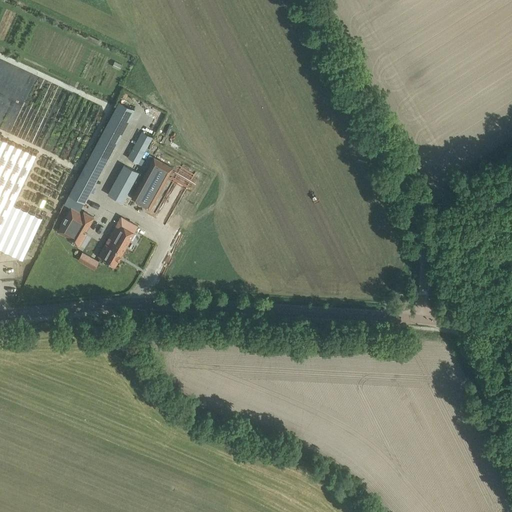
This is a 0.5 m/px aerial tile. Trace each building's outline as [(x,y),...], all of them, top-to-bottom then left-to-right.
[(119,102),(69,194),(85,203),(135,110),(119,102)] [(142,132),(128,158),(141,164),(143,161),(140,160),(153,138),(142,132)] [(0,137),(0,247),(23,259),(43,217),(14,203),(37,154),(0,137)] [(150,208),(170,173),(170,172),(173,167),(154,157),(151,163),(132,198),(145,205),(150,208)] [(123,202),(139,174),(124,165),(108,194),(123,202)] [(71,207),(58,231),(69,237),(68,239),(80,245),(87,233),(85,232),(94,217),(84,211),(82,213),(71,207)] [(107,246),(101,257),(115,266),(138,226),(121,216),(105,244),(107,246)] [(82,251),(78,260),(96,268),(100,259),(82,251)] [(396,284),(395,292),(409,292),(409,285),(396,284)]
